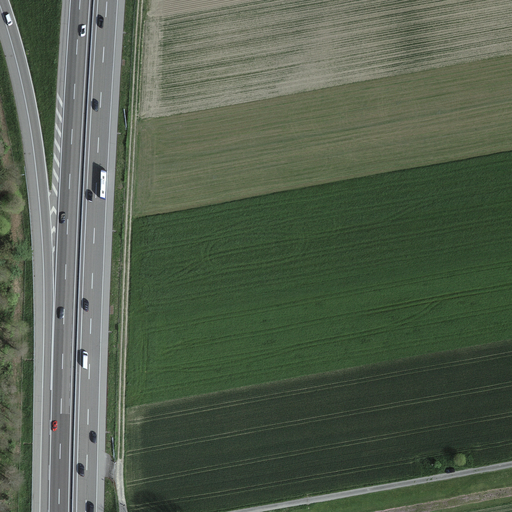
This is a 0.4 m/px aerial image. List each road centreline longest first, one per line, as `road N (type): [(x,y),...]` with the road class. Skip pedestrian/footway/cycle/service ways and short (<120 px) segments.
road 1 (motorway): [(85,511),(107,0)]
road 2 (track): [(140,0),(123,511)]
road 3 (motorway): [(3,0),(37,139),(48,335),(61,390)]
road 4 (motorway): [(80,0),(61,390)]
road 5 (track): [(236,511),(511,462)]
road 6 (motorway): [(61,390),(58,511)]
